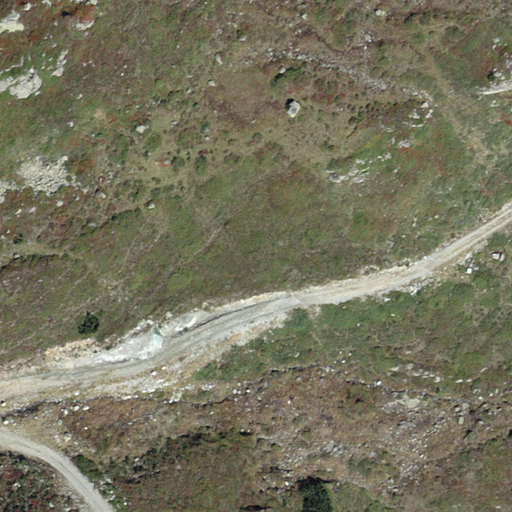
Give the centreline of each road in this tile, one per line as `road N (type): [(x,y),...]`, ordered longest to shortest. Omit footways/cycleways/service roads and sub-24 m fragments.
road 1 (track): [(0,390),(132,367),(261,311),(398,280),(511,211)]
road 2 (track): [(105,511),(51,454),(0,434)]
